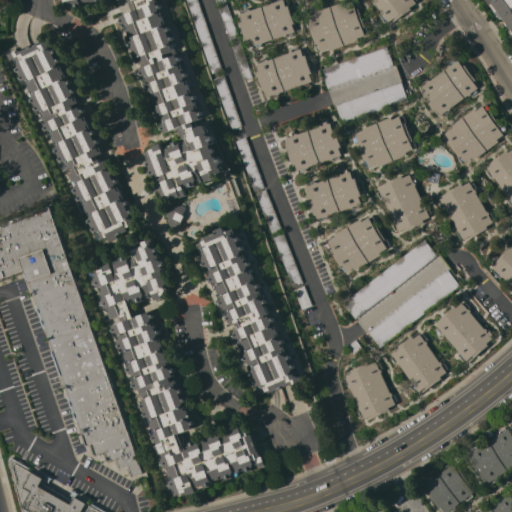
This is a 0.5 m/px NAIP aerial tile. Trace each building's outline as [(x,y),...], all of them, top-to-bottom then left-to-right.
[(158,0),(159,2),(161,1),(163,7),(164,7),(180,48),(177,50),(178,54),(181,53),(183,59),(184,59),(204,110),(202,111),(205,118),(197,121),(199,126),(205,124),(207,130),(210,129),(215,142),(213,143),(218,156),(220,156),(225,170),(217,173),(219,176),(207,181),(203,172),(200,173),(204,181),(189,187),(188,184),(184,186),(187,195),(181,197),(181,196),(169,200),(167,198),(164,199),(160,190),(158,191),(155,185),(158,184),(154,174),(152,175),(147,162),(149,161),(146,152),(155,148),(154,145),(162,142),(165,151),(167,150),(166,146),(180,140),(181,143),(187,141),(186,138),(184,139),(182,134),(181,134),(178,127),(164,133),(161,126),(164,125),(160,116),(158,117),(155,110),(158,109),(151,90),(148,91),(146,85),(148,84),(144,74),(142,75),(140,69),(142,68),(137,54),(135,55),(130,42),(132,41),(125,22),(123,23),(120,16),(134,11),(129,0),(105,0),(105,2),(90,4),(89,2),(82,3),(83,6),(68,9),(66,1),(63,2),(62,0),(158,0)] [(186,0),(198,0),(222,69),(212,73),(186,0)] [(216,0),(226,0),(240,39),(231,42),(216,0)] [(242,13),(241,10),(249,7),(249,10),(273,2),(273,1),(275,0),(284,0),(287,6),(289,5),(295,22),(293,23),(296,31),(293,31),(294,35),(287,37),(286,35),(285,36),(284,35),(263,42),(263,43),(261,44),(262,46),(254,48),(253,45),(251,46),(249,39),(247,39),(241,22),(243,21),(240,14),(242,13)] [(321,50),(317,51),(315,43),(309,24),(311,24),(308,13),(347,0),(353,0),(356,7),(359,6),(366,26),(363,27),(366,38),(324,52),(323,50),(321,51),(321,50)] [(417,0),(416,1),(417,2),(410,7),(412,9),(397,19),(395,17),(389,22),(388,20),(385,22),(381,15),(383,13),(373,0),(417,0)] [(511,34),(487,0),(511,0),(511,34)] [(99,155),(102,162),(106,160),(111,170),(114,169),(115,173),(114,173),(117,179),(118,178),(119,182),(121,181),(129,200),(128,200),(130,203),(129,204),(131,210),(132,209),(134,212),(131,213),(136,223),(133,224),(131,228),(128,229),(128,230),(118,235),(119,237),(111,241),(108,236),(100,240),(100,238),(97,239),(93,231),(94,231),(88,220),(87,220),(83,212),(87,210),(85,207),(82,209),(78,201),(79,200),(74,189),(73,189),(69,181),(72,180),(69,173),(73,171),(71,167),(67,169),(67,168),(63,169),(59,161),(60,160),(55,150),(54,150),(50,142),(54,140),(52,137),(49,139),(45,130),(46,130),(44,127),(45,126),(44,124),(45,123),(43,117),(40,119),(36,110),(31,99),(30,100),(26,91),(30,90),(29,86),(25,88),(21,80),(22,79),(16,68),(19,66),(15,58),(11,59),(9,54),(17,50),(18,52),(22,50),(23,50),(40,42),(40,43),(44,41),(46,42),(53,39),(58,49),(57,50),(57,51),(56,51),(59,57),(60,56),(62,61),(63,60),(72,79),(71,80),(72,81),(71,82),(74,88),(75,88),(76,91),(78,91),(82,100),(79,102),(81,105),(83,104),(86,111),(87,110),(96,130),(95,130),(96,132),(95,133),(98,139),(98,138),(100,142),(101,141),(106,151),(99,155)] [(232,45),(241,42),(253,77),(244,80),(232,45)] [(328,88),(322,69),(388,46),(395,65),(328,88)] [(257,72),(260,71),(257,63),(259,63),(258,60),(265,57),(266,59),(269,58),(270,59),(290,52),(289,51),(292,50),(292,49),(298,47),(299,49),(301,48),(304,56),(307,55),(315,79),(311,81),(313,87),(306,90),(304,84),(301,85),(280,92),(280,93),(279,94),(280,98),(273,101),(271,95),(268,96),(266,89),(263,89),(257,72)] [(476,79),(474,81),(479,87),(476,89),(478,91),(472,96),(471,94),(469,95),(451,108),(452,108),(450,110),(451,111),(445,116),(443,113),(440,115),(436,109),(434,110),(423,96),(425,94),(420,87),(422,86),(421,83),(427,79),(428,80),(430,79),(430,80),(449,66),(449,65),(451,64),(450,63),(455,59),(456,61),(458,59),(463,66),(465,64),(476,79)] [(242,125),(231,129),(214,79),(224,75),(242,125)] [(402,81),(408,101),(343,123),(336,103),(402,81)] [(475,108),(477,110),(484,105),(484,106),(490,102),(495,108),(491,111),(501,125),(505,122),(510,129),(504,133),(505,134),(499,138),(500,141),(475,159),(473,157),(466,162),(466,161),(463,163),(458,157),(459,156),(449,142),(448,143),(443,136),(446,133),(452,128),(451,126),(475,108)] [(392,116),(393,119),(400,116),(401,117),(407,114),(410,122),(406,123),(412,139),(416,138),(419,145),(413,148),(414,150),(406,153),(407,155),(379,166),(378,164),(370,167),(370,166),(366,168),(363,160),(364,160),(357,143),(354,136),(357,135),(357,133),(364,130),(363,127),(392,116)] [(287,146),(289,145),(287,137),(289,137),(287,131),(294,128),(296,133),(297,133),(298,134),(319,126),(319,125),(321,125),(319,120),(327,117),(329,123),(331,122),(333,130),(336,129),(342,146),(340,147),(342,155),(340,156),(341,158),(334,161),(333,159),(331,160),(330,159),(309,166),(309,167),(308,167),(309,169),(301,172),(300,169),(297,170),(295,162),(293,163),(287,146)] [(265,187),(253,191),(236,140),(246,137),(265,187)] [(508,150),(509,152),(511,149),(511,204),(511,205),(507,199),(509,198),(507,195),(508,195),(494,177),(493,176),(491,177),(487,171),(489,169),(488,167),(494,162),(493,160),(508,150)] [(362,195),(360,195),(362,203),(360,204),(361,207),(354,210),(353,207),(351,208),(351,207),(329,215),(329,216),(327,216),(328,218),(321,220),(320,217),(317,218),(315,211),(313,212),(307,195),(309,194),(306,186),(309,185),(308,182),(315,180),(315,182),(318,181),(318,182),(340,174),(339,174),(341,173),(341,171),(348,169),(349,171),(351,171),(353,178),(356,178),(362,195)] [(425,205),(426,205),(427,207),(429,206),(432,213),(429,214),(430,216),(423,220),(424,222),(407,230),(406,227),(399,231),(398,229),(396,230),(392,223),(394,222),(393,220),(394,220),(384,199),(384,200),(383,198),(381,198),(378,192),(380,191),(379,188),(385,185),(384,183),(402,175),(403,177),(411,174),(412,176),(415,175),(418,181),(415,182),(416,184),(416,185),(425,205)] [(488,211),(489,211),(490,213),(491,212),(495,218),(492,219),(494,222),(487,226),(488,228),(473,237),(471,235),(464,239),(463,237),(461,238),(457,232),(459,231),(457,229),(458,228),(447,209),(445,207),(444,208),(440,202),(443,201),(441,198),(447,194),(446,192),(462,183),(463,185),(470,181),(472,183),(474,182),(478,188),(476,189),(477,191),(476,192),(488,211)] [(282,229),(271,233),(256,193),(266,189),(282,229)] [(183,205),(186,206),(186,207),(187,208),(184,215),(185,215),(179,229),(170,225),(168,220),(169,217),(165,216),(168,211),(170,206),(173,208),(175,205),(180,203),(183,205)] [(142,473),(142,475),(135,477),(134,476),(133,476),(132,475),(129,476),(123,472),(121,469),(118,469),(116,469),(113,468),(112,467),(111,466),(111,465),(110,461),(106,462),(105,461),(100,460),(97,457),(96,455),(95,453),(93,454),(90,444),(87,445),(79,421),(77,421),(69,397),(70,397),(66,385),(64,385),(56,361),(55,362),(52,353),(53,353),(53,351),(54,351),(49,338),(48,338),(36,304),(38,304),(30,281),(29,282),(25,271),(16,275),(15,273),(14,274),(15,275),(5,278),(5,277),(4,277),(5,280),(0,281),(0,223),(50,206),(75,277),(76,276),(81,288),(80,289),(81,292),(81,291),(82,293),(81,294),(109,372),(110,372),(115,387),(113,388),(143,473),(142,473)] [(361,218),(362,221),(369,217),(370,218),(374,216),(378,223),(374,225),(383,240),(387,238),(391,245),(387,247),(388,248),(381,252),(382,254),(355,270),(354,268),(347,272),(346,271),(342,274),(337,266),(340,265),(331,250),(330,251),(326,244),(330,241),(329,241),(336,237),(335,234),(361,218)] [(242,237),(242,238),(242,240),(244,246),(245,246),(246,247),(250,256),(249,257),(251,262),(251,261),(252,263),(253,263),(263,284),(262,285),(262,286),(262,287),(263,289),(264,289),(269,300),(268,300),(269,302),(268,302),(270,305),(268,306),(272,315),(274,314),(276,319),(277,318),(286,340),(285,341),(287,345),(288,345),(293,356),(292,356),(293,358),(292,358),(295,364),(296,364),(296,366),(297,365),(304,381),(295,385),(295,383),(291,385),(290,384),(273,392),(272,389),(259,394),(255,383),(256,383),(252,373),(250,373),(240,349),(243,348),(241,345),(238,346),(235,338),(237,337),(234,331),(242,328),(240,325),(239,326),(237,322),(233,324),(232,322),(230,323),(228,318),(227,317),(226,317),(223,309),(226,308),(225,306),(223,307),(221,302),(220,303),(217,293),(219,292),(217,289),(214,290),(211,282),(209,282),(208,280),(211,279),(210,276),(212,275),(211,273),(208,274),(196,247),(199,245),(198,243),(202,242),(203,239),(217,232),(216,230),(223,226),(225,227),(227,232),(234,229),(235,230),(238,228),(242,237)] [(303,282),(293,286),(273,236),(283,232),(303,282)] [(111,262),(114,271),(117,269),(115,262),(127,257),(126,254),(133,252),(130,244),(152,236),(156,248),(158,247),(160,251),(159,251),(160,254),(161,253),(167,268),(165,269),(172,289),(169,290),(171,295),(156,300),(153,292),(150,293),(151,296),(144,299),(144,300),(136,302),(135,300),(130,302),(132,306),(133,305),(134,308),(137,309),(140,315),(153,310),(156,317),(153,318),(156,327),(159,326),(161,332),(163,332),(167,345),(166,345),(170,358),(172,358),(176,368),(174,368),(177,375),(174,375),(175,380),(180,378),(183,388),(182,389),(186,401),(188,400),(195,420),(193,421),(196,428),(182,432),(184,439),(183,442),(184,444),(183,445),(183,447),(189,445),(189,443),(196,440),(197,443),(200,442),(199,440),(204,438),(205,440),(211,438),(210,435),(217,432),(217,434),(231,429),(230,427),(237,425),(238,426),(245,423),(248,431),(252,430),(259,451),(260,451),(262,456),(263,456),(266,465),(261,467),(260,466),(253,468),(254,470),(250,471),(249,470),(246,471),(245,469),(239,471),(240,473),(233,476),(233,477),(229,479),(228,478),(225,479),(224,477),(212,481),(213,484),(206,487),(206,486),(198,489),(195,481),(192,482),(195,491),(187,494),(184,495),(181,493),(174,495),(172,488),(171,488),(169,481),(171,480),(167,467),(164,468),(159,454),(156,455),(153,447),(154,445),(158,444),(157,441),(155,442),(152,435),(155,435),(147,416),(145,417),(140,404),(143,403),(137,389),(136,390),(133,383),(135,382),(132,373),(130,374),(127,367),(129,366),(122,348),(121,348),(118,341),(120,341),(116,332),(115,332),(112,326),(123,321),(121,315),(113,318),(111,317),(108,307),(104,308),(102,301),(103,300),(100,294),(102,293),(100,286),(97,288),(94,280),(95,280),(92,272),(104,268),(103,265),(111,262)] [(426,239),(438,255),(356,319),(344,302),(426,239)] [(511,283),(503,276),(502,277),(501,275),(500,277),(494,272),(496,270),(494,268),(499,262),(498,260),(509,246),(511,248),(511,246),(511,283)] [(449,269),(461,285),(381,347),(369,330),(449,269)] [(313,305),(302,309),(294,289),(305,285),(313,305)] [(455,305),(457,307),(463,302),(464,304),(466,302),(471,307),(470,309),(471,311),(485,328),(486,328),(487,329),(490,327),(495,333),(492,336),(494,338),(487,343),(489,345),(475,357),(474,355),(467,360),(465,358),(464,360),(459,354),(460,353),(458,351),(459,351),(445,334),(444,335),(442,332),(440,334),(436,329),(438,326),(437,324),(443,319),(441,317),(455,305)] [(427,389),(426,387),(419,392),(418,389),(415,391),(411,385),(413,383),(398,362),(396,363),(391,357),(394,355),(392,353),(399,348),(397,346),(412,336),(414,338),(420,333),(422,335),(424,333),(428,339),(427,341),(428,343),(427,343),(439,360),(440,360),(441,362),(443,361),(448,368),(446,370),(447,372),(440,376),(442,378),(427,389)] [(363,348),(355,354),(348,346),(356,339),(363,348)] [(373,417),(372,415),(365,418),(363,415),(361,416),(358,410),(360,409),(348,385),(346,385),(343,379),(346,378),(344,375),(352,372),(351,370),(368,362),(369,364),(376,361),(377,363),(380,362),(383,368),(381,369),(382,371),(381,372),(391,393),(391,392),(392,394),(394,393),(397,399),(394,400),(396,404),(388,407),(389,410),(373,417)] [(511,466),(498,476),(498,477),(496,478),(497,479),(491,484),(490,481),(487,483),(483,476),(481,478),(471,462),(473,461),(469,454),(471,452),(470,450),(476,446),(477,448),(479,447),(499,435),(498,434),(500,433),(499,431),(505,427),(507,429),(509,428),(511,433),(511,466)] [(23,511),(22,508),(23,506),(21,505),(17,491),(16,491),(14,486),(16,486),(16,484),(17,482),(15,481),(14,480),(13,480),(11,475),(13,475),(11,467),(9,467),(8,463),(10,462),(9,460),(11,457),(19,461),(19,459),(24,462),(23,464),(30,468),(29,469),(44,478),(42,482),(74,500),(76,496),(92,505),(92,503),(107,511),(23,511)] [(428,493),(430,491),(425,485),(428,483),(426,481),(431,477),(432,479),(435,477),(435,478),(443,471),(444,469),(443,468),(449,464),(450,466),(452,464),(457,470),(459,469),(471,483),(468,485),(474,492),(472,493),(473,495),(467,500),(466,498),(464,500),(464,499),(454,507),(455,507),(453,509),(454,510),(451,511),(449,511),(448,511),(447,511),(445,511),(441,507),(439,508),(428,493)] [(476,511),(476,510),(482,507),(483,509),(485,508),(500,500),(500,499),(501,498),(501,496),(507,492),(508,495),(510,494),(511,497),(511,511),(476,511)]
